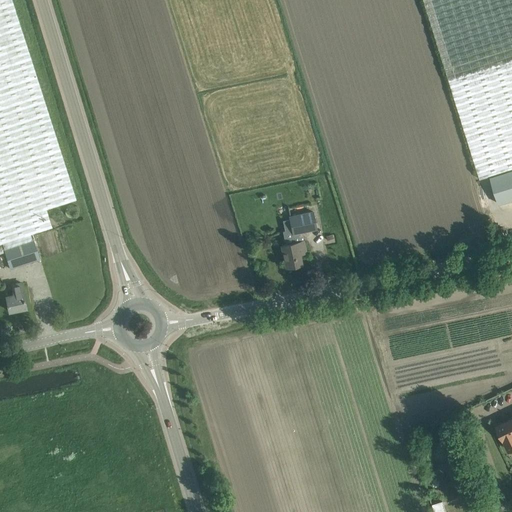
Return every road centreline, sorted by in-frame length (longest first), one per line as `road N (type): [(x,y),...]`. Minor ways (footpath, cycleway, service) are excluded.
road 1 (tertiary): [(181,321),(511,254)]
road 2 (secondary): [(124,271),(42,0)]
road 3 (secondary): [(196,511),(157,384)]
